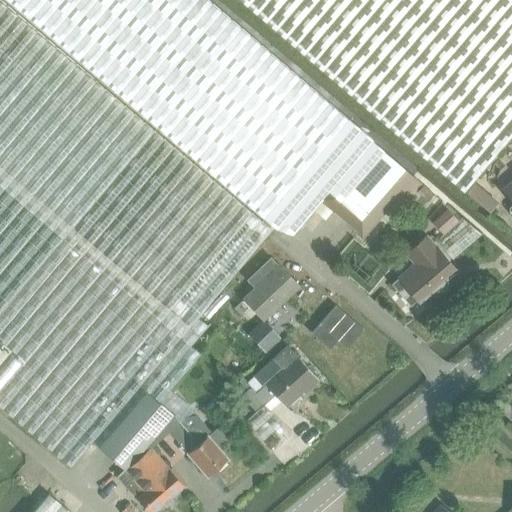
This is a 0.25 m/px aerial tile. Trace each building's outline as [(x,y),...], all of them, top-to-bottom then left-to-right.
[(206,0),(5,0),(263,218),(347,119),(206,0)] [(92,441),(101,448),(146,398),(170,418),(176,426),(185,419),(196,415),(192,409),(170,391),(200,355),(190,346),(222,308),(213,299),(268,233),(0,6),(0,342),(10,351),(0,362),(0,406),(69,466),(92,441)] [(347,119),(263,218),(275,228),(291,234),(323,197),(359,228),(397,188),(405,195),(412,195),(421,184),(371,141),(371,140),(347,119)] [(511,182),(502,191),(511,202),(511,203),(508,207),(508,212),(511,216),(511,182)] [(443,214),(434,222),(443,232),(452,223),(443,214)] [(398,278),(391,284),(409,306),(417,299),(420,302),(456,271),(426,236),(406,253),(414,262),(397,277),(398,278)] [(297,287),(278,267),(272,259),(261,268),(247,281),(255,289),(243,300),(262,320),(297,287)] [(264,353),(279,338),(262,320),(247,334),(264,353)] [(0,362),(10,351),(0,342),(0,362)] [(242,377),(238,381),(246,390),(240,395),(256,412),(275,395),(285,406),(307,386),(309,388),(318,380),(287,346),(246,382),(242,377)] [(101,448),(100,450),(115,464),(123,470),(149,449),(168,433),(176,426),(170,418),(146,398),(101,448)] [(234,424),(247,414),(240,405),(227,416),(234,424)] [(176,426),(168,433),(206,478),(227,460),(218,449),(228,441),(216,427),(210,432),(199,420),(196,415),(185,419),(176,426)] [(268,437),(263,441),(269,448),(277,442),(273,437),(268,437)] [(124,471),(116,477),(126,490),(127,488),(137,500),(140,497),(152,511),(153,511),(163,503),(166,507),(172,501),(169,498),(184,487),(170,470),(168,471),(149,449),(123,470),(124,471)] [(68,511),(49,495),(34,511),(68,511)]
